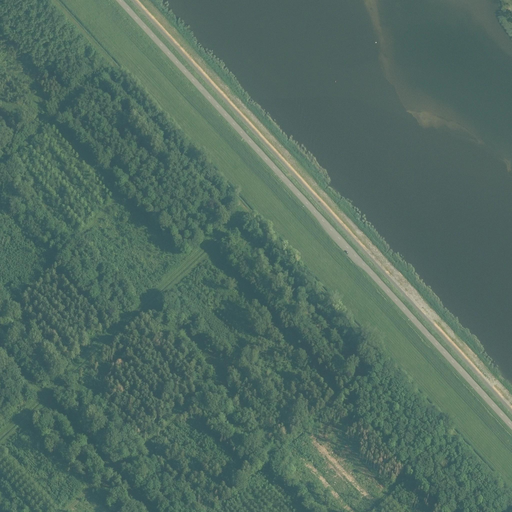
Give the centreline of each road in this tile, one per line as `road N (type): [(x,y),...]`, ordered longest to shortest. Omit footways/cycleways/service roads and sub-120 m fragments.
road 1 (tertiary): [(119,0),(511,426)]
road 2 (track): [(151,511),(0,348)]
